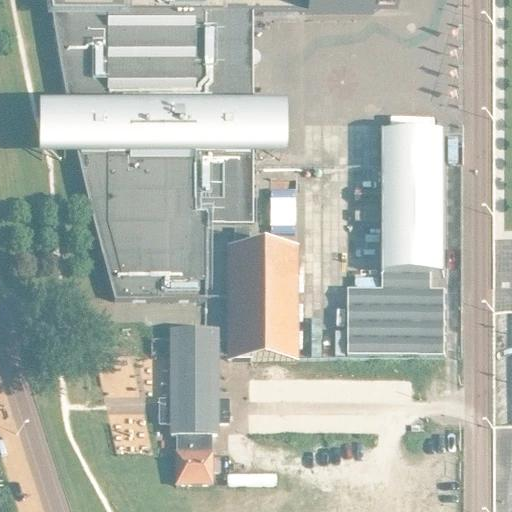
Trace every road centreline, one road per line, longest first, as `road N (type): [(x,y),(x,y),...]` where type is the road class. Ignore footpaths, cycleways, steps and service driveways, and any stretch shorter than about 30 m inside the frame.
road 1 (tertiary): [(488,0),(488,511)]
road 2 (unclassified): [(69,511),(0,281)]
